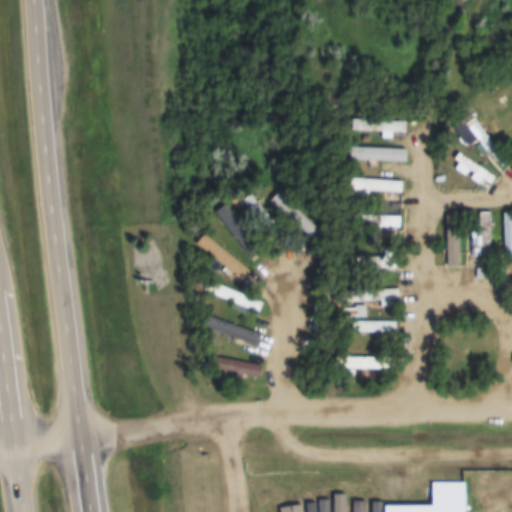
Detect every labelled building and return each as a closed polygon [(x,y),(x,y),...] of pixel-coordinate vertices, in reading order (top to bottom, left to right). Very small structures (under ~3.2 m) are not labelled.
[(381,133),(380,139),(401,139),(402,123),(350,121),(350,133),(381,133)] [(453,167),(487,191),(495,180),(461,156),(453,167)] [(352,202),(369,203),(370,193),(401,195),(401,183),(353,180),(352,202)] [(490,213),(479,213),(479,239),(478,239),(478,259),(490,259),(490,213)] [(511,213),(503,214),(503,258),(511,258),(511,213)] [(382,242),(395,243),(396,219),(384,218),(382,242)] [(445,234),(445,257),(453,257),(453,267),(462,267),(462,234),(445,234)] [(227,254),(205,250),(203,257),(226,262),(227,254)] [(396,259),(357,259),(357,272),(396,272),(396,259)] [(206,284),(202,295),(258,314),(261,303),(206,284)] [(380,308),(399,307),(399,291),(341,292),(341,303),(380,302),(380,308)] [(395,323),(352,323),(352,336),(395,336),(395,323)] [(341,359),(341,370),(390,370),(390,359),(341,359)] [(430,507),(380,507),(379,511),(462,511),(462,484),(430,483),(430,507)]
